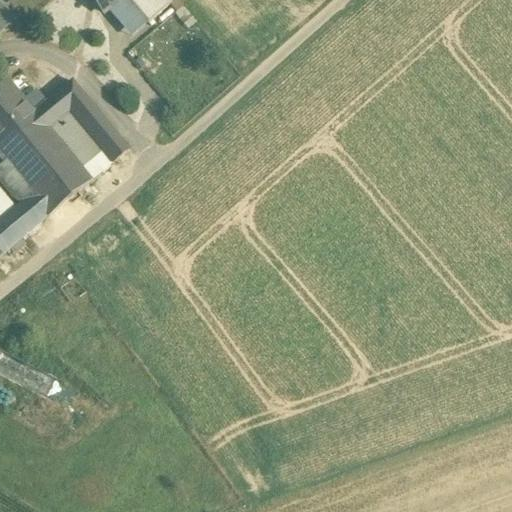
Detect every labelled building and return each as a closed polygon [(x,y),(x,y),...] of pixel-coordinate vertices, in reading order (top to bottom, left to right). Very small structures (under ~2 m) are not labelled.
[(90,0),(103,15),(120,0),(90,0)] [(172,5),(167,0),(127,0),(148,25),(172,5)] [(0,38),(16,24),(0,4),(0,38)] [(34,114),(33,115),(40,123),(0,156),(0,161),(4,166),(0,169),(0,185),(12,200),(21,206),(22,206),(39,227),(91,184),(79,170),(48,132),(69,114),(100,153),(112,166),(129,152),(72,83),(34,114)] [(34,114),(9,84),(0,91),(0,156),(40,123),(33,115),(34,114)] [(69,114),(48,132),(79,170),(100,153),(69,114)] [(79,170),(91,184),(112,166),(100,153),(79,170)] [(0,197),(0,222),(8,216),(13,213),(0,197)] [(8,216),(28,236),(39,227),(22,206),(21,206),(13,213),(8,216)] [(0,259),(28,236),(8,216),(0,222),(0,259)] [(0,373),(53,397),(60,379),(0,352),(0,373)]
